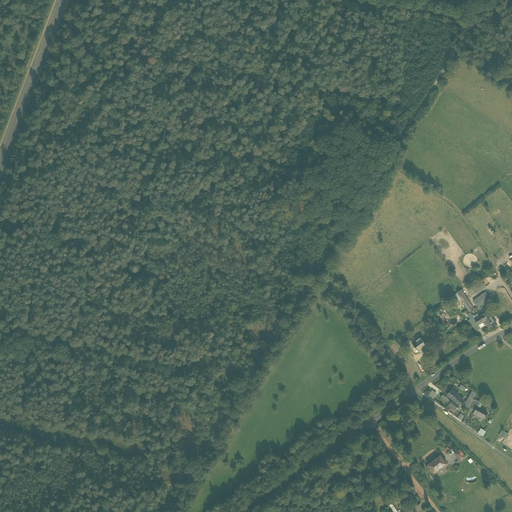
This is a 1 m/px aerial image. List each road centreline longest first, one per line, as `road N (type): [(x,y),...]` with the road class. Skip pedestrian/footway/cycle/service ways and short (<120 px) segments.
road 1 (track): [(168,511),(387,160)]
road 2 (unknown): [(240,511),(405,388),(416,389)]
road 3 (unclassified): [(416,389),(249,511)]
road 4 (primary): [(0,165),(63,0)]
road 5 (track): [(387,160),(468,28)]
